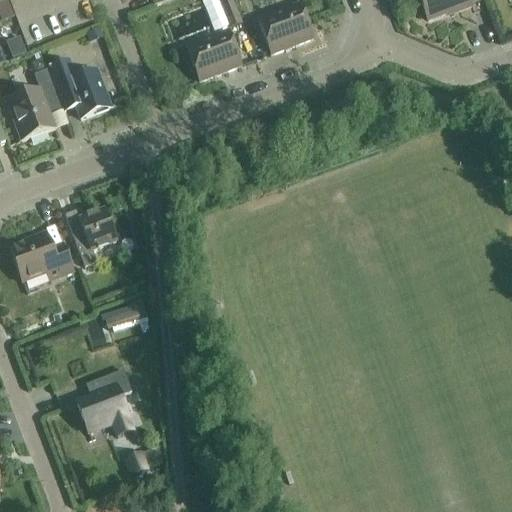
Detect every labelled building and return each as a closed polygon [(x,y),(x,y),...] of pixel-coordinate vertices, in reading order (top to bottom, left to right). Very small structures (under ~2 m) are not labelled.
[(150,0),(154,9),(177,0),(150,0)] [(211,0),(216,13),(227,9),(232,25),(243,22),(236,0),(211,0)] [(471,7),(483,2),(482,0),(418,0),(428,23),(457,12),(458,14),(471,9),(471,7)] [(257,22),(271,58),(313,42),(299,7),(257,22)] [(205,8),(168,12),(171,37),(198,34),(197,25),(207,24),(205,8)] [(185,50),(199,85),(241,70),(227,34),(185,50)] [(47,71),(51,81),(61,106),(72,102),(80,123),(110,112),(96,74),(75,82),(68,63),(47,71)] [(38,92),(6,104),(21,145),(55,133),(50,119),(63,114),(58,100),(47,73),(33,78),(38,92)] [(92,254),(115,245),(104,214),(80,223),(77,214),(64,219),(84,271),(97,267),(92,254)] [(49,284),(73,275),(62,247),(51,252),(46,236),(33,241),(34,244),(9,253),(22,286),(47,277),(49,284)] [(94,315),(100,339),(153,327),(148,303),(94,315)] [(84,423),(89,436),(112,427),(113,432),(117,434),(127,430),(129,426),(119,400),(132,395),(123,374),(93,385),(98,398),(77,406),(83,423),(84,423)] [(141,482),(163,467),(150,448),(128,463),(141,482)]
